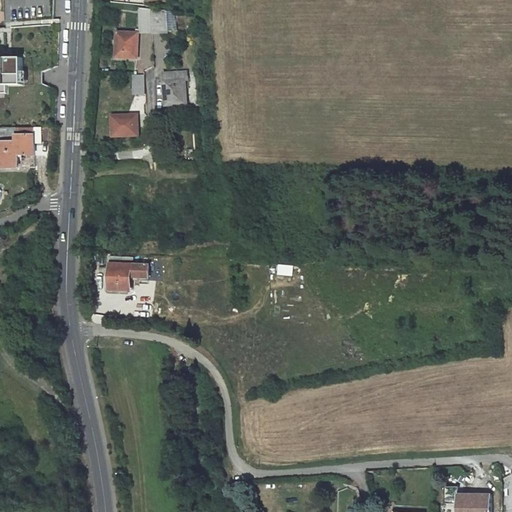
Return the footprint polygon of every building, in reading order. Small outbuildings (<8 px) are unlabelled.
[(155,30),(155,11),(141,11),(141,30),(155,30)] [(173,11),(160,11),(161,30),(172,31),(173,11)] [(136,56),(136,33),(118,34),(118,56),(136,56)] [(29,86),(29,58),(0,57),(0,93),(9,94),(9,86),(29,86)] [(164,106),(185,106),(185,74),(165,74),(164,106)] [(145,92),(145,77),(131,76),(132,92),(145,92)] [(113,136),(137,136),(137,115),(113,115),(113,136)] [(17,136),(17,142),(0,141),(0,167),(19,167),(19,154),(35,154),(36,127),(8,127),(8,136),(17,136)] [(134,259),(115,259),(114,293),(131,293),(132,280),(150,280),(151,266),(134,265),(134,259)] [(490,511),(491,496),(459,496),(458,511),(490,511)]
